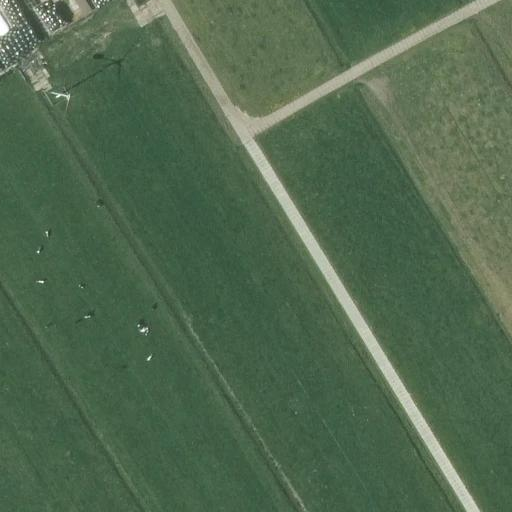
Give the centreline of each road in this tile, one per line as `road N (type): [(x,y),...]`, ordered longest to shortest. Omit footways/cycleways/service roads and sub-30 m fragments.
road 1 (track): [(471,511),(163,0)]
road 2 (track): [(492,0),(242,135)]
